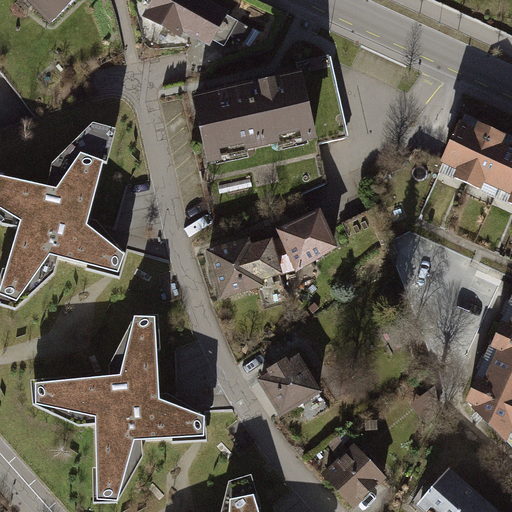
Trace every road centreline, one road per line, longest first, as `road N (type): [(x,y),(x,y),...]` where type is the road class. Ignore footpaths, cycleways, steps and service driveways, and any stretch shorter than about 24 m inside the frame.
road 1 (residential): [(337,511),(253,417),(210,338),(140,81)]
road 2 (secondary): [(511,83),(332,0)]
road 3 (unknown): [(462,60),(360,145),(340,185)]
